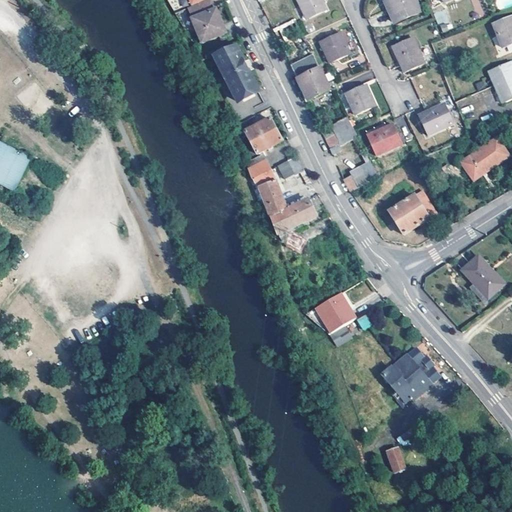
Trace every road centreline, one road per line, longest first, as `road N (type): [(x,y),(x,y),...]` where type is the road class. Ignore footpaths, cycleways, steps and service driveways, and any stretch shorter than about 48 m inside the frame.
road 1 (residential): [(79,248),(103,134),(0,4)]
road 2 (secondary): [(289,100),(334,194),(392,278)]
road 3 (secondary): [(392,278),(511,418)]
road 4 (tertiary): [(392,278),(511,207)]
